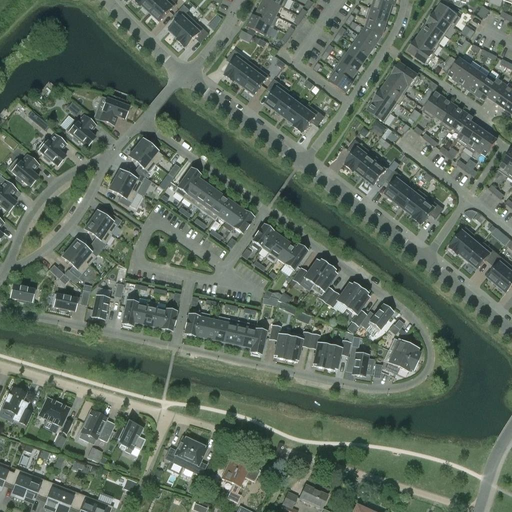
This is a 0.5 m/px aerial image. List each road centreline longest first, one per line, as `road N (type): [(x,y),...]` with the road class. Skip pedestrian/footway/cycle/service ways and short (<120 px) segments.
road 1 (residential): [(0,310),(374,390),(426,374),(430,347),(402,307),(144,122)]
road 2 (residential): [(0,365),(218,431)]
road 3 (residential): [(477,511),(280,451)]
road 4 (residential): [(111,155),(37,204),(5,272)]
road 5 (residential): [(5,272),(59,235),(111,155)]
road 6 (residential): [(301,165),(424,262)]
road 7 (residential): [(349,105),(294,67),(339,0)]
road 8 (residential): [(186,77),(301,165)]
